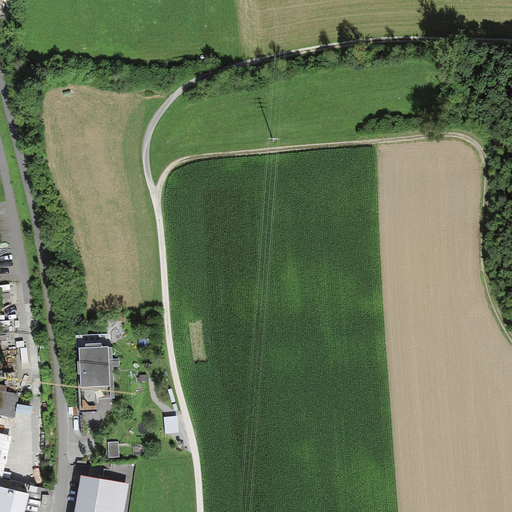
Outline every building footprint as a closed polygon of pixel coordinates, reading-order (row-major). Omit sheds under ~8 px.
[(4,305),(21,304),(19,283),(2,284),(4,305)] [(21,342),(20,322),(3,323),(4,343),(21,342)] [(112,334),(76,335),(80,413),(97,412),(96,399),(114,398),(113,367),(119,366),(119,359),(113,359),(112,334)] [(8,386),(0,384),(0,415),(14,418),(18,395),(7,393),(8,386)] [(0,434),(0,475),(1,476),(10,437),(0,434)] [(118,442),(109,442),(110,457),(119,457),(118,442)] [(122,511),(127,486),(82,478),(75,511),(122,511)] [(25,511),(30,494),(0,486),(0,511),(25,511)]
